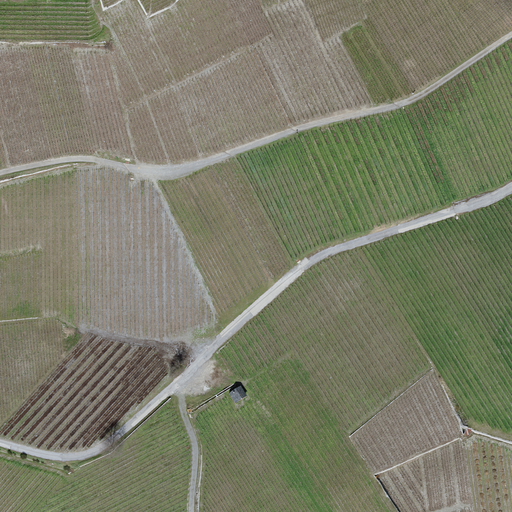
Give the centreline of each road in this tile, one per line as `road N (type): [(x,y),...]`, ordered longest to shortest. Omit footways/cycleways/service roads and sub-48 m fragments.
road 1 (unclassified): [(0,443),(51,458),(97,454),(308,264),(511,190)]
road 2 (unclassified): [(511,37),(409,104),(289,131),(178,173),(68,162),(0,174)]
